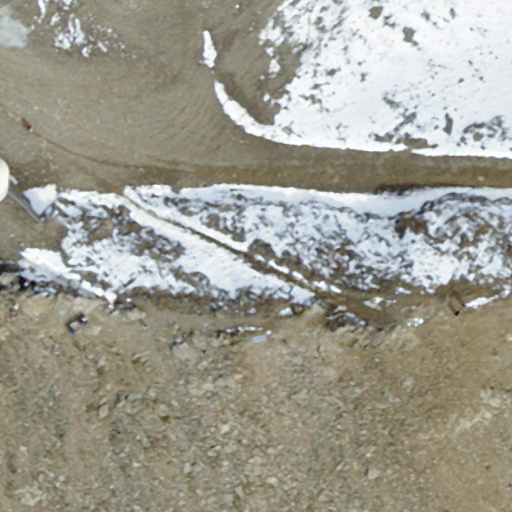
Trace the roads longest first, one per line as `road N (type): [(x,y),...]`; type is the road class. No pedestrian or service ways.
road 1 (track): [(157,161),(511,187)]
road 2 (track): [(0,78),(157,161)]
